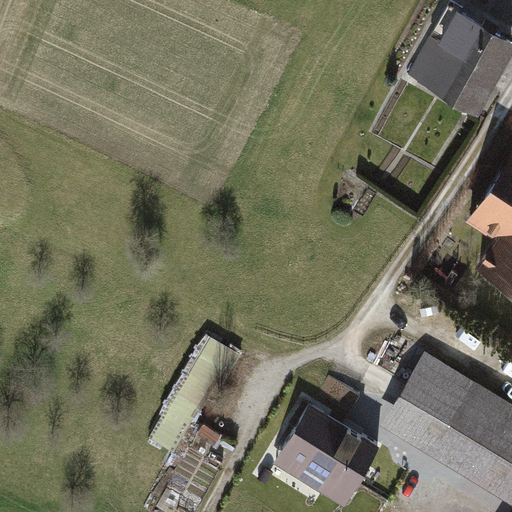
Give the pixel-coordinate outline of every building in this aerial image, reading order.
[(511,45),(511,11),(490,0),(448,0),(416,56),(484,93),(511,45)] [(511,141),(511,142),(463,215),(492,234),(472,264),(511,291),(511,141)] [(215,333),(153,434),(178,449),(240,349),(215,333)] [(511,380),(432,336),(392,411),(511,481),(511,380)] [(307,402),(273,463),(345,504),(380,442),(307,402)]
